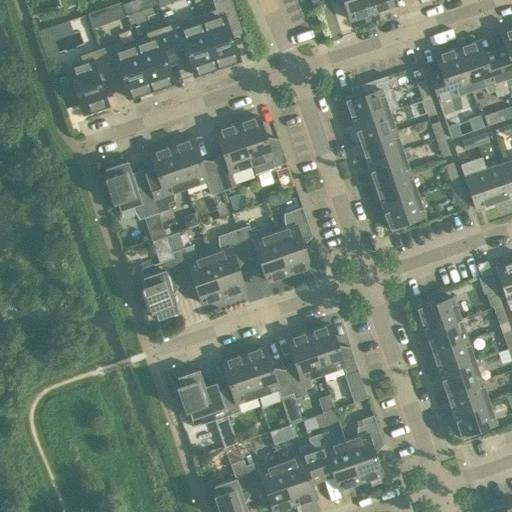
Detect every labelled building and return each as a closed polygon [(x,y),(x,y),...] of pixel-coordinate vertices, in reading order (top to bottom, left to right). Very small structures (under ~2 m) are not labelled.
[(71,0),(58,0),(63,11),(74,8),(71,0)] [(156,0),(138,0),(141,9),(158,3),(157,2),(156,0)] [(201,22),(216,66),(238,59),(229,32),(241,28),(231,0),(212,0),(215,8),(211,10),(214,18),(201,22)] [(371,13),(366,0),(342,0),(350,20),(371,13)] [(366,0),(371,13),(393,5),(391,0),(366,0)] [(100,10),(88,14),(92,28),(100,25),(103,18),(100,10)] [(165,26),(174,53),(185,49),(193,74),(216,66),(201,22),(188,27),(185,19),(173,23),(167,25),(165,26)] [(135,45),(150,89),(172,81),(164,56),(174,53),(165,26),(145,33),(148,41),(135,45)] [(498,62),(506,86),(511,84),(511,28),(500,32),(509,59),(498,62)] [(456,47),(471,90),(482,86),(487,93),(494,91),(496,96),(508,92),(506,86),(498,62),(487,66),(478,40),(456,47)] [(99,48),(108,75),(119,71),(128,97),(150,89),(135,45),(122,49),(120,41),(99,48)] [(471,90),(456,47),(435,55),(444,81),(433,85),(443,115),(462,108),(461,99),(459,94),(471,90)] [(108,75),(99,48),(79,55),(82,63),(68,68),(68,70),(65,71),(68,81),(71,80),(83,112),(107,104),(98,79),(108,75)] [(416,83),(422,99),(430,96),(420,69),(412,71),(416,83)] [(344,97),(353,123),(388,111),(398,107),(387,75),(383,76),(360,84),(362,90),(362,91),(344,97)] [(430,96),(422,99),(427,116),(436,113),(430,96)] [(497,111),(501,121),(511,117),(511,109),(511,106),(497,111)] [(360,143),(383,135),(395,131),(388,111),(353,123),(360,143)] [(236,123),(251,165),(271,158),(274,166),(286,162),(278,138),(267,142),(258,115),(236,123)] [(436,140),(444,137),(438,121),(430,123),(436,140)] [(251,165),(236,123),(215,130),(224,157),(213,161),(223,190),(235,186),(231,172),(251,165)] [(511,132),(511,123),(502,126),(505,135),(511,132)] [(367,164),(383,158),(402,152),(395,131),(383,135),(360,143),(367,164)] [(474,136),(477,145),(488,141),(485,132),(474,136)] [(477,145),(474,136),(461,140),(464,149),(477,145)] [(444,137),(436,140),(441,156),(450,154),(444,137)] [(223,190),(213,161),(201,164),(192,138),(171,145),(185,188),(206,181),(210,194),(223,190)] [(185,188),(171,145),(149,152),(158,179),(147,183),(157,212),(170,208),(168,203),(174,200),(174,192),(185,188)] [(374,184),(383,181),(409,172),(402,152),(383,158),(367,164),(374,184)] [(485,170),(486,170),(481,156),(459,164),(475,208),(484,205),(496,201),(485,170)] [(157,212),(147,183),(136,187),(127,160),(105,168),(108,177),(105,178),(113,202),(116,201),(119,210),(132,206),(133,211),(134,213),(138,219),(157,212)] [(450,181),(458,178),(452,162),(444,165),(450,181)] [(511,181),(506,163),(486,170),(485,170),(496,201),(508,197),(511,195),(511,181)] [(381,204),(383,204),(416,192),(409,172),(383,181),(374,184),(381,204)] [(450,181),(460,210),(468,208),(458,178),(450,181)] [(416,192),(383,204),(381,204),(390,230),(408,224),(407,223),(406,221),(424,215),(416,192)] [(238,195),(228,199),(232,208),(241,205),(238,195)] [(274,231),(288,274),(310,267),(301,240),(312,236),(302,206),(283,213),(283,221),(284,222),(285,227),(274,231)] [(183,217),(187,228),(198,224),(194,213),(183,217)] [(161,224),(148,228),(152,240),(165,235),(161,224)] [(288,274),(274,231),(262,235),(257,228),(250,230),(249,225),(236,229),(246,258),(258,254),(267,281),(288,274)] [(246,258),(236,229),(217,235),(218,243),(218,245),(220,250),(208,254),(223,296),(244,289),(235,262),(246,258)] [(173,257),(181,281),(192,277),(201,304),(223,296),(208,254),(196,258),(191,244),(171,251),(173,257)] [(170,285),(181,281),(173,257),(139,269),(145,286),(142,287),(150,311),(153,310),(157,319),(179,311),(170,285)] [(491,271),(487,260),(476,264),(480,275),(491,271)] [(511,261),(504,265),(495,268),(509,309),(511,308),(511,261)] [(493,307),(501,304),(496,288),(487,291),(493,307)] [(425,330),(460,318),(452,296),(434,303),(433,300),(434,300),(433,298),(416,305),(425,330)] [(501,304),(493,307),(499,324),(507,321),(501,304)] [(432,351),(467,339),(460,318),(425,330),(432,351)] [(307,331),(322,373),(342,366),(345,374),(358,370),(350,346),(338,350),(329,323),(307,331)] [(507,348),(511,346),(511,335),(510,329),(501,332),(507,348)] [(322,373),(307,331),(286,338),(295,365),(284,369),(292,393),(294,398),(307,394),(305,388),(311,386),(310,377),(322,373)] [(439,371),(474,359),(467,339),(432,351),(439,371)] [(292,393),(284,369),(273,373),(264,346),(242,353),(257,396),(277,389),(280,397),(292,393)] [(257,396),(242,353),(221,361),(230,387),(218,391),(227,415),(239,411),(236,403),(257,396)] [(446,392),(481,380),(474,359),(439,371),(446,392)] [(188,409),(194,426),(227,415),(218,391),(208,395),(198,368),(176,376),(179,385),(176,386),(184,410),(188,409)] [(453,412),(488,400),(481,380),(446,392),(453,412)] [(488,400),(453,412),(462,438),(479,432),(479,431),(478,431),(477,429),(495,423),(488,400)] [(345,440),(360,482),(381,475),(372,448),(383,444),(373,414),(361,419),(363,424),(356,427),(357,435),(345,440)] [(309,443),(318,466),(329,463),(338,489),(360,482),(345,440),(333,444),(328,437),(322,439),(320,433),(307,437),(309,443)] [(280,462),(294,504),(316,497),(306,470),(318,466),(309,443),(297,447),(300,455),(280,462)] [(252,489),(242,459),(230,464),(234,477),(213,485),(217,494),(213,495),(219,511),(247,511),(241,493),(252,489)] [(242,459),(252,489),(263,485),(273,511),(294,504),(280,462),(259,469),(256,461),(244,465),(242,459)]
